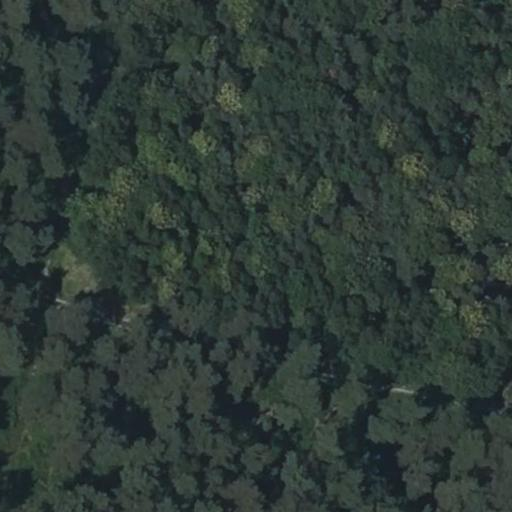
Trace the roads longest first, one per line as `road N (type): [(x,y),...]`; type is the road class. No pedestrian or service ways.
road 1 (track): [(0,300),(511,411)]
road 2 (track): [(0,502),(110,0)]
